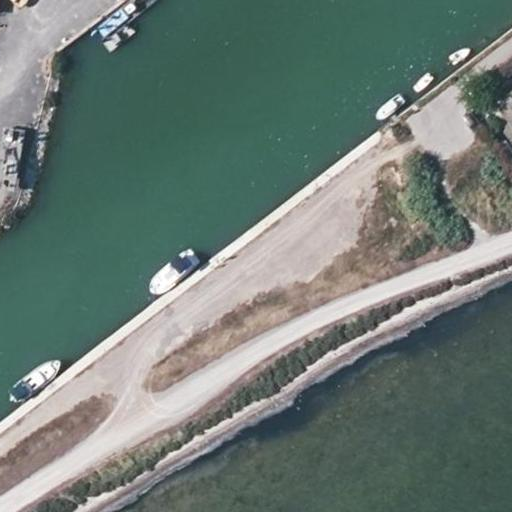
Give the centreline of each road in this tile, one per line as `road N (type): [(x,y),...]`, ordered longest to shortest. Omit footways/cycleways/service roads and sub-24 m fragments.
road 1 (unclassified): [(0,505),(261,341),(511,239)]
road 2 (residential): [(450,141),(430,112),(511,51)]
